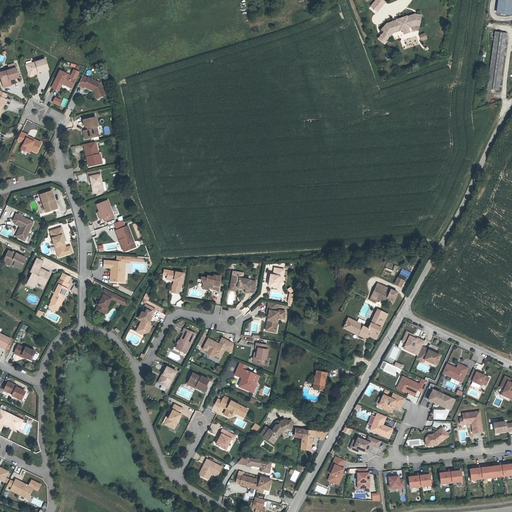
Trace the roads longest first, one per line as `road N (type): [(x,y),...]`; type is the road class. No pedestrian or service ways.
road 1 (unclassified): [(403,312),(511,105)]
road 2 (unclassified): [(291,511),(403,312)]
road 3 (residential): [(62,177),(84,241),(82,331)]
road 4 (residential): [(231,320),(176,315),(135,375)]
road 5 (residential): [(511,363),(403,312)]
